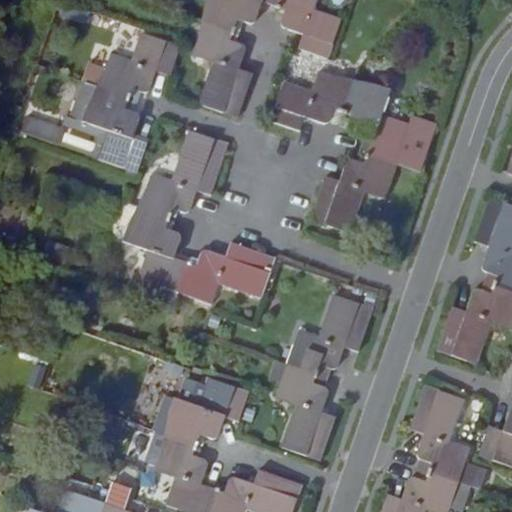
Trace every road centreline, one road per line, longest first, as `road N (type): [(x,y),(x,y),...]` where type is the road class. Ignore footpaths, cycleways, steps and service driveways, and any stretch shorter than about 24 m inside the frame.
road 1 (residential): [(254,175),(276,246),(415,295)]
road 2 (residential): [(345,492),(392,361)]
road 3 (residential): [(457,172),(494,74),(511,49)]
road 4 (residential): [(415,295),(457,172)]
road 5 (residential): [(225,451),(345,492)]
